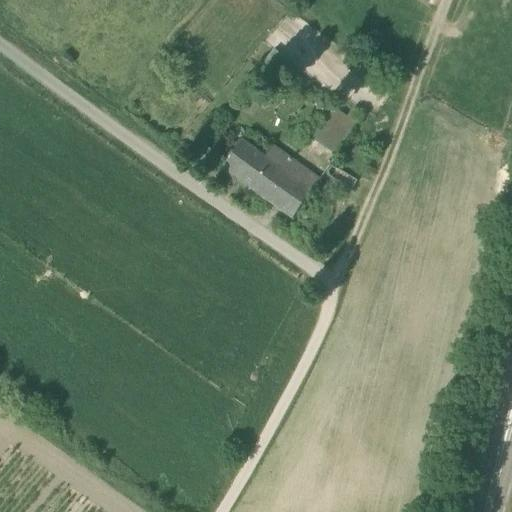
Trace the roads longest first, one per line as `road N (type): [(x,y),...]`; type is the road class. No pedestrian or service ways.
road 1 (track): [(445,0),(337,291)]
road 2 (track): [(222,511),(337,291)]
